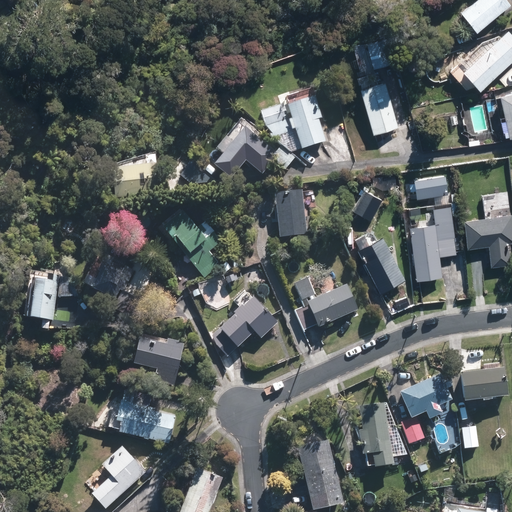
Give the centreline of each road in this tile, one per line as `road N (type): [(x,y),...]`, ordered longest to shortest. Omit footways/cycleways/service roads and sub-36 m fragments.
road 1 (residential): [(258,511),(248,404),(417,332),(511,316)]
road 2 (unknown): [(511,138),(250,172)]
